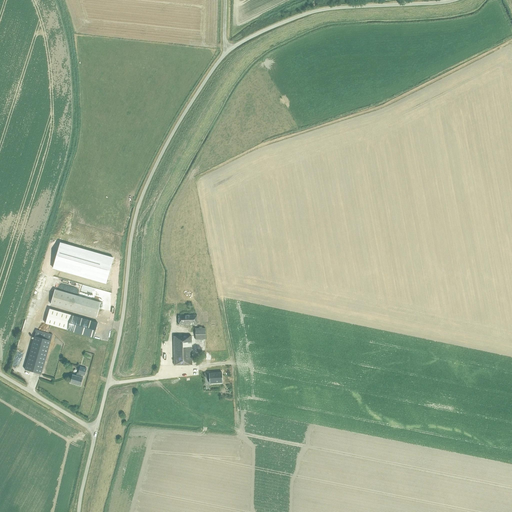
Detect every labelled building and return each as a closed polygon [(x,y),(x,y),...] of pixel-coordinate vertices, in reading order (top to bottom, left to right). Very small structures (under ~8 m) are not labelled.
[(109,273),(113,258),(85,250),(60,243),(59,248),(53,268),(63,271),(77,275),(97,281),(106,284),(109,273)] [(101,303),(77,296),(55,290),(51,304),(97,317),(101,303)] [(36,313),(38,302),(32,300),(29,311),(36,313)] [(49,309),(45,323),(67,330),(91,336),(95,322),(71,315),(49,309)] [(178,315),(178,325),(197,325),(197,315),(178,315)] [(195,328),(196,339),(206,339),(205,328),(195,328)] [(52,335),(36,330),(24,370),(41,374),(52,335)] [(174,336),(174,365),(192,365),(192,336),(174,336)] [(85,375),(87,369),(80,367),(78,373),(77,373),(76,376),(73,375),(70,383),(81,386),(83,378),(84,375),(85,375)] [(209,373),(210,383),(223,383),(222,373),(209,373)]
